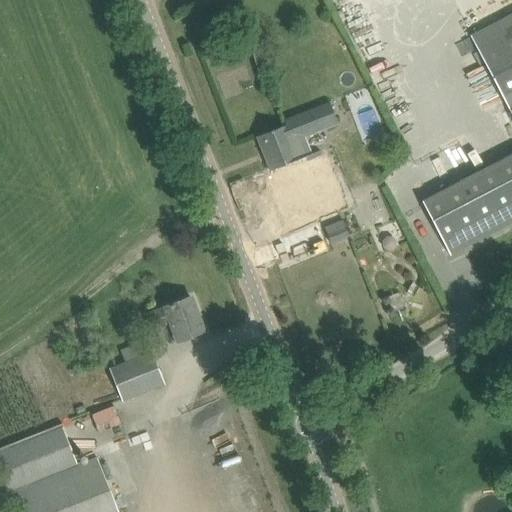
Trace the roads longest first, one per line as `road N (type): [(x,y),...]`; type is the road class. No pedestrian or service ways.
road 1 (unclassified): [(310,425),(140,0)]
road 2 (unclassified): [(310,425),(511,302)]
